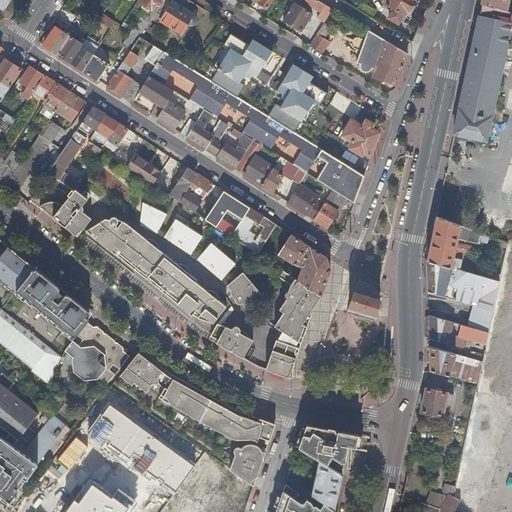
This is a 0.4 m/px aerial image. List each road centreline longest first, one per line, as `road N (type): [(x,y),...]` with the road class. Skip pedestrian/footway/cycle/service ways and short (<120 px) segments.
road 1 (residential): [(399,112),(345,255),(15,45)]
road 2 (residential): [(0,205),(190,362),(297,408)]
road 3 (primary): [(401,426),(409,246),(432,147)]
road 4 (residential): [(215,0),(399,112)]
road 5 (primary): [(432,147),(464,0)]
